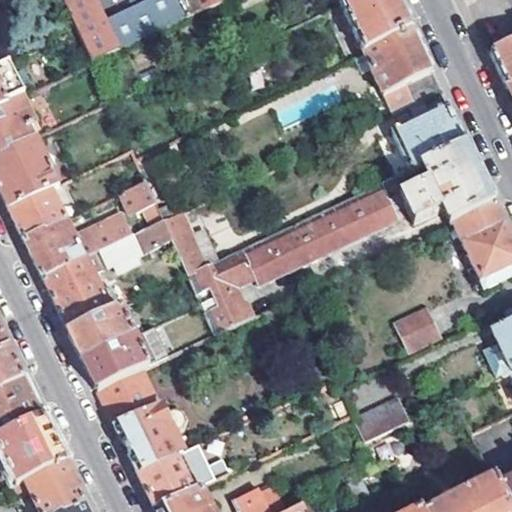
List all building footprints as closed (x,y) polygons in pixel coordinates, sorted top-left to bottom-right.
[(62,0),(77,32),(91,63),(118,50),(104,21),(94,0),(62,0)] [(151,0),(104,21),(118,50),(220,2),(219,0),(151,0)] [(399,0),(351,0),(341,5),(363,52),(412,28),(399,0)] [(412,28),(363,52),(384,96),(405,87),(414,105),(442,91),(430,66),(412,28)] [(502,83),(505,90),(511,86),(511,45),(490,56),(502,83)] [(405,87),(384,96),(392,115),(414,105),(405,87)] [(116,89),(105,94),(109,104),(120,99),(116,89)] [(0,155),(32,140),(28,130),(32,128),(33,123),(22,99),(6,106),(0,108),(0,155)] [(399,129),(420,119),(414,105),(392,115),(399,129)] [(395,180),(468,146),(449,106),(420,119),(399,129),(377,140),(395,180)] [(0,195),(7,211),(51,190),(58,186),(36,139),(32,140),(0,155),(0,195)] [(442,211),(449,226),(453,225),(495,205),(479,171),(468,146),(395,180),(217,264),(188,277),(201,305),(215,337),(249,321),(248,320),(250,316),(245,304),(240,304),(235,291),(254,282),(257,289),(398,223),(392,210),(405,204),(414,223),(442,211)] [(131,152),(117,158),(122,168),(136,162),(135,159),(131,152)] [(156,207),(146,184),(119,196),(129,216),(136,213),(136,215),(156,207)] [(23,242),(66,221),(58,204),(62,202),(58,194),(54,196),(51,190),(7,211),(12,220),(23,242)] [(495,205),(453,225),(483,289),(511,275),(511,241),(502,221),(495,205)] [(173,244),(190,237),(180,215),(164,223),(172,242),(173,244)] [(121,243),(133,237),(123,216),(79,237),(81,240),(80,250),(82,254),(86,252),(89,258),(95,255),(121,243)] [(28,252),(42,280),(85,260),(89,258),(86,252),(82,254),(80,250),(66,221),(23,242),(28,252)] [(133,237),(121,243),(95,255),(103,273),(114,269),(116,274),(122,276),(137,269),(139,263),(137,259),(172,242),(164,223),(133,237)] [(173,244),(188,277),(217,264),(202,231),(190,237),(173,244)] [(85,260),(42,280),(51,300),(67,333),(110,313),(85,260)] [(511,306),(502,311),(508,323),(511,321),(511,306)] [(82,362),(132,338),(118,309),(110,313),(67,333),(72,342),(82,362)] [(425,312),(438,341),(442,340),(428,311),(425,312)] [(394,327),(407,356),(438,341),(425,312),(394,327)] [(511,321),(508,323),(491,331),(497,344),(482,351),(496,381),(502,378),(511,372),(511,321)] [(161,325),(143,332),(154,358),(172,351),(161,325)] [(0,352),(9,348),(4,339),(0,330),(0,352)] [(96,392),(142,371),(147,368),(132,338),(82,362),(86,371),(96,392)] [(9,348),(0,352),(0,390),(24,379),(13,357),(9,348)] [(125,450),(137,475),(176,457),(182,453),(174,435),(183,431),(186,423),(183,414),(174,413),(164,417),(142,371),(96,392),(125,450)] [(24,379),(0,390),(0,439),(43,418),(38,409),(24,379)] [(384,413),(356,425),(364,443),(393,429),(384,413)] [(43,418),(0,439),(0,457),(15,488),(23,483),(65,463),(60,453),(43,418)] [(142,485),(155,511),(200,489),(229,475),(222,461),(195,474),(197,480),(192,482),(193,485),(190,486),(176,457),(137,475),(142,485)] [(65,463),(23,483),(37,511),(69,511),(85,504),(75,484),(65,463)] [(510,511),(499,488),(495,480),(431,511),(510,511)] [(511,511),(511,481),(499,488),(510,511),(511,511)] [(357,482),(347,487),(356,505),(367,500),(357,482)] [(232,503),(236,511),(282,511),(271,488),(257,495),(255,492),(232,503)] [(155,511),(211,511),(200,489),(155,511)]
